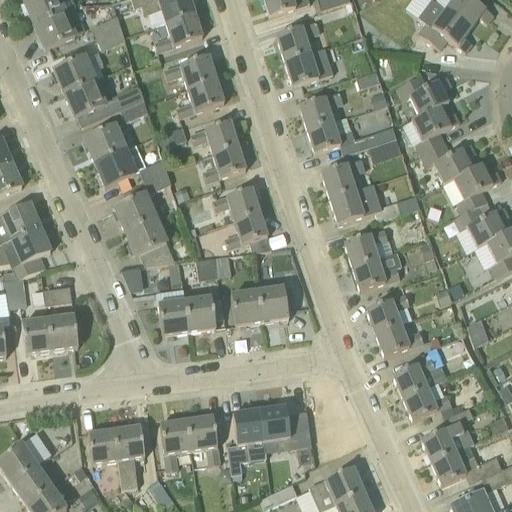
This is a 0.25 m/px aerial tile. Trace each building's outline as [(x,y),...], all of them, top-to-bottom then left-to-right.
[(21,0),(24,5),(23,6),(33,31),(64,17),(56,0),(21,0)] [(160,14),(164,28),(194,18),(187,0),(172,0),(157,5),(155,0),(137,0),(130,3),(133,13),(141,11),(144,19),(160,14)] [(290,0),(262,0),(269,21),(309,9),(306,0),(300,0),(291,3),(290,0)] [(320,18),(350,8),(347,0),(327,0),(315,4),(320,18)] [(478,0),(454,0),(444,14),(470,33),(478,22),(486,28),(492,20),(474,6),(478,0)] [(417,22),(425,28),(417,38),(439,54),(446,44),(464,57),(471,49),(463,43),(470,33),(444,14),(431,4),(417,22)] [(90,32),(95,44),(121,34),(112,12),(101,17),(105,26),(90,32)] [(64,17),(33,31),(44,54),(74,41),(64,17)] [(202,42),(194,18),(164,28),(169,43),(159,46),(162,56),(202,42)] [(275,40),(284,66),(310,57),(306,43),(319,39),(316,27),(275,40)] [(123,42),(121,34),(95,44),(100,55),(124,45),(123,42)] [(310,57),(284,66),(292,92),(332,79),(324,54),(310,58),(310,57)] [(207,61),(163,76),(160,67),(134,76),(139,92),(165,83),(166,86),(181,81),(186,94),(215,85),(207,61)] [(53,75),(63,98),(94,85),(83,62),(53,75)] [(375,77),(355,83),(359,93),(378,87),(375,77)] [(420,80),(396,92),(402,104),(407,101),(418,121),(418,122),(439,112),(448,107),(442,96),(451,91),(446,81),(426,91),(420,80)] [(114,104),(104,109),(94,85),(63,98),(75,123),(78,122),(83,132),(119,116),(114,104)] [(223,108),(215,85),(186,94),(190,108),(175,113),(178,123),(223,108)] [(114,104),(119,116),(143,105),(139,94),(114,104)] [(299,111),(306,135),(332,126),(328,114),(342,109),(339,98),(299,111)] [(143,105),(119,116),(124,127),(147,117),(143,105)] [(418,122),(418,121),(409,126),(419,146),(413,150),(419,162),(445,149),(439,138),(459,128),(454,118),(445,123),(439,112),(418,122)] [(332,126),(306,135),(314,159),(354,146),(351,135),(337,140),(332,126)] [(207,146),(211,159),(237,151),(229,127),(190,140),(193,150),(207,146)] [(83,144),(94,168),(124,154),(113,131),(83,144)] [(182,132),(177,134),(158,140),(162,152),(186,145),(182,132)] [(357,155),(358,155),(384,146),(381,137),(354,146),(357,155)] [(399,157),(395,144),(367,153),(371,166),(399,157)] [(0,145),(0,172),(10,168),(0,145)] [(472,175),(472,174),(466,163),(475,159),(470,149),(450,159),(445,149),(419,162),(425,172),(432,169),(443,190),(452,186),(451,185),(472,175)] [(124,155),(124,154),(94,168),(105,192),(138,177),(138,176),(145,172),(136,150),(124,155)] [(202,178),(205,188),(245,175),(237,151),(211,159),(216,173),(202,178)] [(364,175),(362,166),(361,164),(321,178),(329,203),(354,195),(349,180),(364,175)] [(138,177),(143,187),(165,177),(162,165),(145,172),(138,176),(138,177)] [(0,172),(0,201),(21,192),(10,168),(0,172)] [(456,209),(461,219),(462,220),(478,212),(486,208),(480,196),(500,186),(495,176),(486,181),(480,169),(472,174),(472,175),(451,185),(452,186),(462,205),(456,209)] [(170,189),(165,177),(143,187),(148,199),(170,189)] [(172,195),(176,208),(202,200),(197,186),(172,195)] [(230,212),(234,225),(259,217),(252,193),(212,206),(215,216),(230,212)] [(354,195),(329,203),(337,229),(377,216),(374,206),(359,211),(354,195)] [(114,213),(124,236),(156,222),(146,199),(114,213)] [(396,206),(400,219),(420,213),(416,200),(396,206)] [(0,246),(1,249),(39,232),(28,208),(0,220),(0,246)] [(505,238),(505,237),(499,227),(507,222),(502,212),(483,222),(478,212),(462,220),(461,219),(453,223),(460,237),(465,234),(475,254),(484,249),(483,249),(505,238)] [(227,254),(249,247),(253,257),(272,255),(259,217),(234,225),(238,239),(224,244),(227,254)] [(144,272),(169,268),(174,267),(166,247),(167,247),(156,222),(124,236),(135,261),(139,259),(144,272)] [(50,257),(39,232),(1,249),(3,254),(4,254),(17,283),(44,274),(38,262),(50,257)] [(489,272),(495,284),(511,274),(511,233),(505,237),(505,238),(483,249),(484,249),(494,269),(489,272)] [(376,264),(372,251),(387,246),(383,236),(343,249),(351,273),(376,264)] [(395,258),(376,264),(351,273),(359,296),(399,283),(395,273),(400,272),(395,258)] [(227,260),(215,262),(218,282),(230,281),(227,260)] [(197,285),(218,282),(215,262),(194,265),(195,270),(197,285)] [(20,283),(17,283),(5,285),(8,313),(24,311),(20,283)] [(69,292),(43,295),(45,311),(71,307),(69,292)] [(283,292),(258,296),(262,327),(287,324),(283,292)] [(184,306),(183,294),(173,296),(156,298),(162,341),(189,337),(185,306),(184,306)] [(258,296),(230,300),(234,331),(262,327),(258,296)] [(365,315),(374,339),(400,329),(395,316),(409,311),(405,300),(365,315)] [(210,302),(185,306),(189,337),(215,333),(210,302)] [(47,324),(51,356),(77,352),(73,321),(47,324)] [(25,359),(51,356),(47,324),(21,328),(25,359)] [(405,342),(400,329),(374,339),(383,362),(422,347),(418,337),(405,342)] [(391,381),(402,404),(446,384),(440,370),(434,373),(430,363),(391,381)] [(446,384),(402,404),(412,426),(450,409),(446,399),(433,405),(427,393),(446,384)] [(285,412),(259,415),(263,447),(285,445),(287,455),(293,454),(311,452),(306,417),(286,420),(285,412)] [(462,437),(458,428),(472,422),(468,412),(445,423),(449,432),(420,445),(430,468),(469,451),(469,450),(473,449),(467,435),(462,437)] [(262,448),(263,447),(259,415),(232,419),(236,450),(226,452),(230,481),(241,479),(239,467),(249,466),(247,449),(262,447),(262,448)] [(208,472),(219,470),(212,422),(185,425),(190,457),(205,455),(208,472)] [(159,429),(165,477),(176,476),(174,459),(190,457),(185,425),(159,429)] [(133,464),(144,463),(139,432),(113,435),(121,495),(137,493),(133,464)] [(121,495),(113,435),(87,439),(91,470),(117,466),(121,496),(121,495)] [(36,471),(22,449),(0,464),(0,473),(10,489),(36,471)] [(480,484),(501,475),(495,462),(477,470),(469,451),(430,468),(440,491),(464,480),(468,490),(480,484)] [(480,484),(486,497),(511,485),(511,470),(501,475),(480,484)] [(51,492),(36,471),(10,489),(25,510),(51,492)] [(316,511),(331,511),(334,511),(334,510),(363,497),(352,473),(308,493),(316,511)] [(163,511),(172,505),(156,484),(146,491),(161,511),(163,511)] [(291,490),(259,504),(262,511),(272,511),(296,501),(291,490)] [(65,511),(51,492),(25,510),(26,511),(65,511)] [(369,511),(363,497),(334,510),(334,511),(369,511)] [(449,511),(487,511),(481,497),(449,511)]
